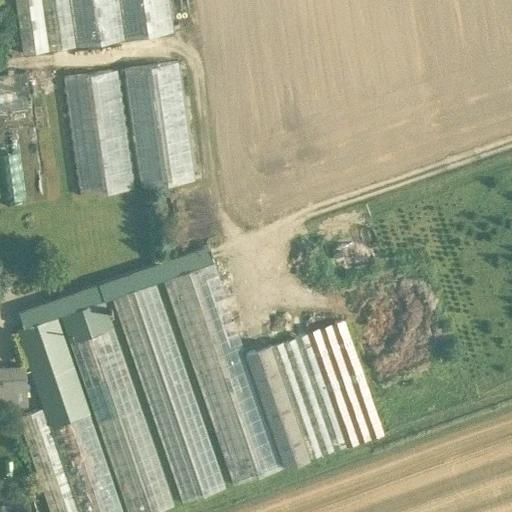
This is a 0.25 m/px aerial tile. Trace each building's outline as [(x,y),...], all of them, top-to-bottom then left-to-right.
[(168,0),(17,0),(24,51),(173,30),(168,0)] [(178,59),(125,66),(141,185),(195,178),(178,59)] [(118,67),(64,75),(80,194),(134,186),(118,67)] [(0,106),(27,106),(26,70),(0,71),(0,106)] [(208,244),(18,309),(25,326),(56,315),(60,313),(104,298),(111,295),(155,280),(162,278),(214,260),(208,244)] [(214,260),(162,278),(233,483),(285,466),(245,352),(214,260)] [(155,280),(111,295),(182,501),(226,486),(155,280)] [(104,298),(60,313),(69,340),(113,325),(109,313),(112,311),(110,306),(107,307),(104,298)] [(123,511),(56,315),(25,326),(17,328),(44,406),(80,511),(123,511)] [(344,318),(270,344),(309,457),(384,431),(344,318)] [(113,325),(69,340),(128,511),(150,511),(174,504),(113,325)] [(270,344),(270,343),(245,352),(285,466),(309,457),(270,344)] [(24,364),(0,365),(0,406),(27,404),(24,364)] [(80,511),(44,406),(17,415),(50,511),(80,511)] [(30,511),(30,502),(0,504),(0,511),(30,511)]
